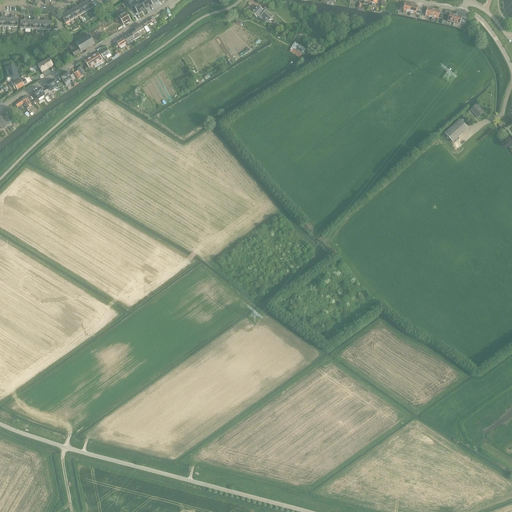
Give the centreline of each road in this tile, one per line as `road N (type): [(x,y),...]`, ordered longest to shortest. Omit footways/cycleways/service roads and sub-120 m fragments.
road 1 (unclassified): [(0,424),(308,511)]
road 2 (unclassified): [(0,179),(99,91),(240,0)]
road 3 (residential): [(173,0),(0,108)]
